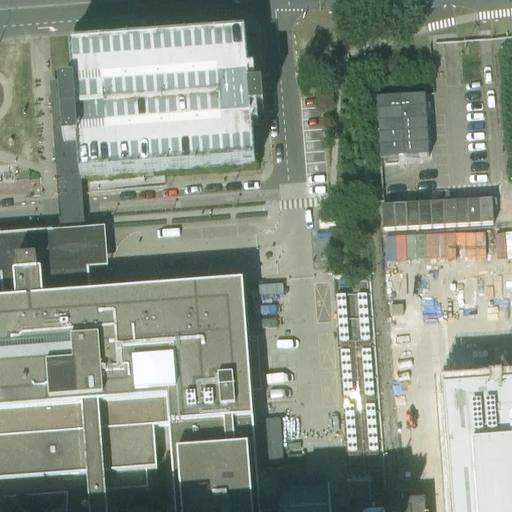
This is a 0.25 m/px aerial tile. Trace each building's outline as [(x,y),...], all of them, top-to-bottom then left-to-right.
[(263,113),(261,91),(255,90),(254,74),(248,75),(245,37),(212,40),(71,50),(73,87),(51,88),(58,166),(68,165),(78,165),(79,181),(255,168),(252,130),(258,130),(257,114),(263,113)] [(424,511),(424,502),(349,507),(349,511),(259,511),(242,286),(107,296),(108,307),(91,309),(87,251),(76,246),(77,244),(77,243),(76,242),(76,240),(75,239),(75,238),(74,237),(73,236),(72,235),(69,235),(66,235),(65,235),(64,235),(63,236),(61,237),(61,238),(51,233),(0,237),(0,281),(2,304),(0,304),(0,511),(424,511)] [(354,330),(336,331),(340,385),(377,382),(369,276),(350,278),(354,330)] [(511,511),(511,390),(442,395),(451,511),(511,511)] [(379,412),(342,415),(347,478),(384,475),(379,412)] [(330,511),(328,486),(280,490),(281,511),(330,511)]
